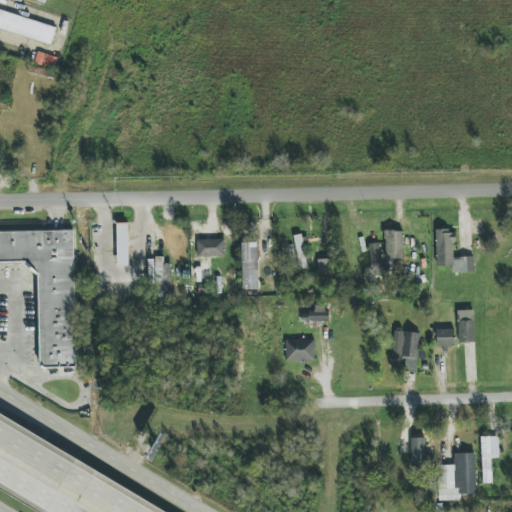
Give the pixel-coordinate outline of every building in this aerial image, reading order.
[(57,27),(0,10),(0,29),(51,45),(57,27)] [(34,63),(54,70),(58,58),(38,52),(34,63)] [(129,266),(128,223),(117,224),(118,267),(129,266)] [(0,231),(0,262),(28,263),(28,271),(39,271),(40,368),(76,367),(75,231),(0,231)] [(386,260),(404,259),(403,231),(385,231),(386,260)] [(436,266),(452,266),(452,273),(474,273),(474,257),(455,258),(454,231),(436,231),(436,266)] [(294,237),(298,269),(309,268),(304,235),(294,237)] [(224,239),(197,240),(197,257),(225,256),(224,239)] [(382,271),(380,243),(369,244),(371,272),(382,271)] [(242,290),(259,290),(258,245),(241,245),(242,290)] [(294,257),(292,245),(283,246),(284,258),(294,257)] [(172,264),(164,264),(164,258),(148,258),(147,284),(172,285),(172,264)] [(318,275),(332,274),(332,259),(317,260),(318,275)] [(328,321),(327,305),(314,305),(314,311),(301,311),(302,322),(328,321)] [(475,343),(474,310),(458,311),(459,343),(475,343)] [(455,348),(454,329),(436,329),(437,349),(455,348)] [(392,371),(417,372),(419,332),(393,331),(392,371)] [(315,340),(286,340),(286,362),(315,361),(315,340)] [(483,484),(492,483),(491,458),(499,458),(498,436),(481,437),(483,484)] [(424,438),(411,438),(412,468),(425,467),(424,438)] [(438,466),(439,501),(461,501),(461,494),(476,494),(475,453),(454,454),(454,465),(438,466)]
